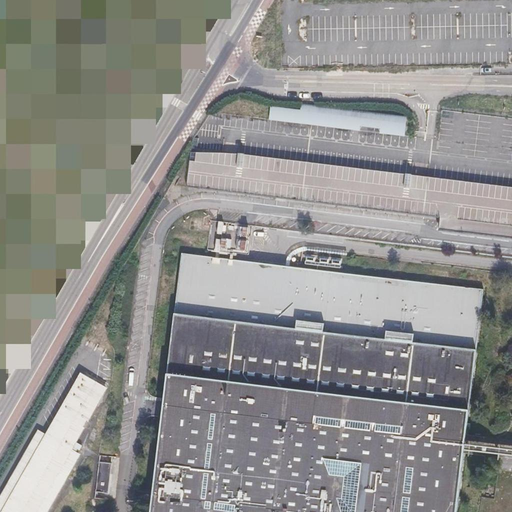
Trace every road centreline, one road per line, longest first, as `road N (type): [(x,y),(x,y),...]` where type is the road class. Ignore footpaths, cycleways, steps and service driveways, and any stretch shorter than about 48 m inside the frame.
road 1 (tertiary): [(220,29),(0,391)]
road 2 (tertiary): [(0,419),(197,100)]
road 3 (unclassified): [(511,81),(269,74),(245,61),(236,37)]
road 4 (unknown): [(207,174),(455,205),(453,238)]
road 5 (unclassified): [(251,87),(511,92)]
